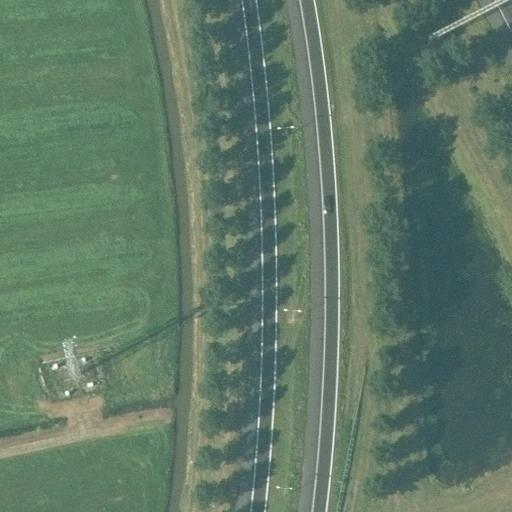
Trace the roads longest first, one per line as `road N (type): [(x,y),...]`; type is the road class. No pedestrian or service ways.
road 1 (motorway): [(301,0),(330,233),(317,511)]
road 2 (motorway): [(237,0),(258,198),(248,511)]
